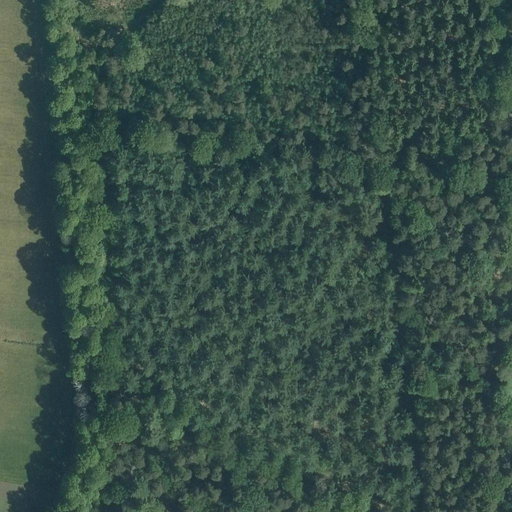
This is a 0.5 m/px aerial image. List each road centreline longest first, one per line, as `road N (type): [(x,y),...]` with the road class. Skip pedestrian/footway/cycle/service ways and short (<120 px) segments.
road 1 (track): [(170,511),(127,401),(94,92),(111,49),(157,0)]
road 2 (track): [(387,154),(423,511)]
road 3 (track): [(121,359),(394,511)]
road 4 (track): [(96,111),(387,154)]
road 5 (track): [(511,106),(501,130),(461,132),(387,154)]
